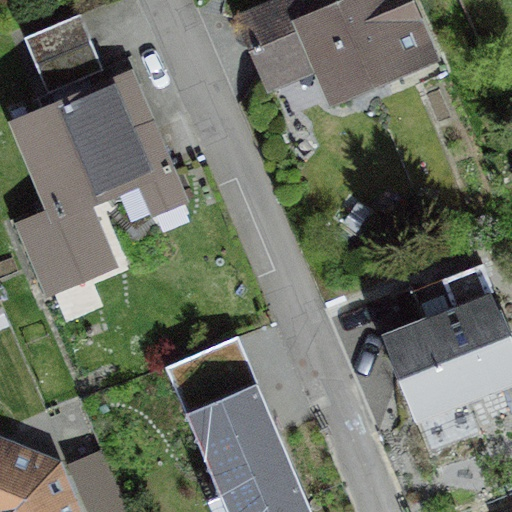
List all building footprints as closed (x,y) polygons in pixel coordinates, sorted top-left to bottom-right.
[(304,0),(233,28),(264,106),(313,87),(326,120),(439,75),(409,0),(304,0)] [(26,52),(38,81),(95,58),(84,29),(26,52)] [(106,86),(95,58),(38,81),(49,108),(106,86)] [(191,213),(137,82),(13,133),(50,221),(13,237),(42,308),(115,278),(92,222),(143,201),(155,228),(191,213)] [(457,298),(405,317),(434,394),(511,365),(511,306),(496,264),(450,281),(457,298)] [(268,374),(166,412),(194,486),(296,448),(268,374)] [(81,511),(65,472),(0,447),(0,511),(81,511)]
